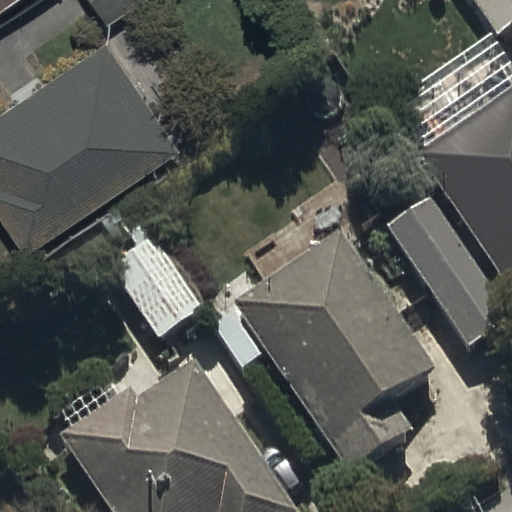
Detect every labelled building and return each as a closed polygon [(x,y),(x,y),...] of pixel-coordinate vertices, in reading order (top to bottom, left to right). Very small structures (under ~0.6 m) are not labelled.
[(139,0),(97,0),(111,20),(139,0)] [(511,0),(468,0),(498,43),(511,33),(511,0)] [(183,136),(109,32),(0,109),(0,207),(28,247),(183,136)] [(511,99),(418,163),(511,301),(511,99)] [(204,314),(139,220),(124,198),(106,211),(137,255),(107,275),(156,347),(204,314)] [(511,325),(430,202),(385,232),(469,357),(511,328),(511,325)] [(437,375),(340,240),(237,314),(240,317),(218,332),(246,371),(264,358),(354,483),(417,438),(394,406),(437,375)] [(70,439),(60,446),(104,511),(296,511),(198,365),(137,406),(130,396),(120,403),(99,371),(47,406),(70,439)]
